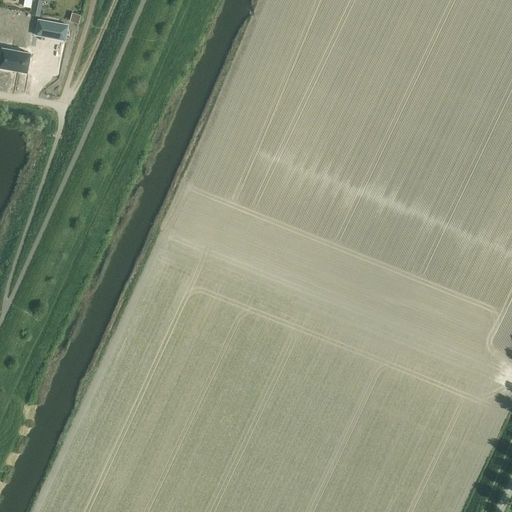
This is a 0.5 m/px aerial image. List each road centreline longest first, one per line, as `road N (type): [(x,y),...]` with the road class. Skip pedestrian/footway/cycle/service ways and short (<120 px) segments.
road 1 (unclassified): [(6,305),(143,0)]
road 2 (unclassified): [(6,305),(59,106)]
